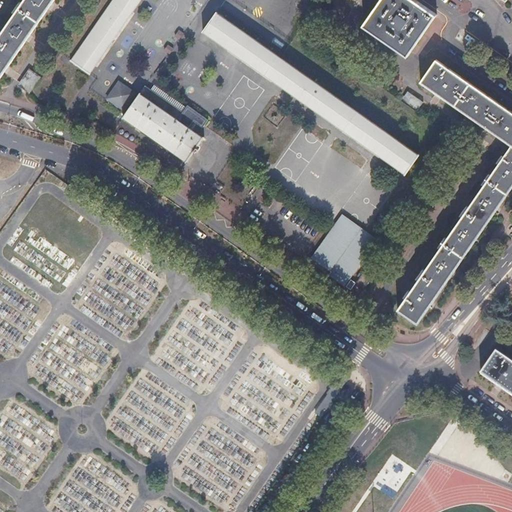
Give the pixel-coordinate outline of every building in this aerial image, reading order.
[(25,0),(0,37),(0,77),(53,0),(25,0)] [(140,0),(114,0),(72,63),(90,75),(140,0)] [(339,0),(336,6),(349,14),(355,4),(348,0),(339,0)] [(435,15),(413,0),(380,0),(363,24),(406,56),(435,15)] [(419,155),(216,14),(203,33),(406,173),(419,155)] [(511,113),(436,60),(420,82),(511,145),(399,311),(418,324),(437,296),(455,269),(474,241),(493,214),(511,186),(511,113)] [(29,69),(20,81),(17,85),(29,93),(32,89),(41,77),(29,69)] [(140,95),(119,80),(106,98),(127,114),(124,117),(188,162),(195,152),(197,154),(200,150),(198,149),(205,138),(179,120),(185,111),(147,84),(147,85),(140,95)] [(342,215),(304,267),(347,297),(383,244),(342,215)] [(511,363),(497,353),(482,375),(509,393),(511,395),(511,363)] [(448,446),(439,460),(450,467),(459,454),(448,446)] [(381,511),(369,503),(363,511),(362,511),(381,511)]
